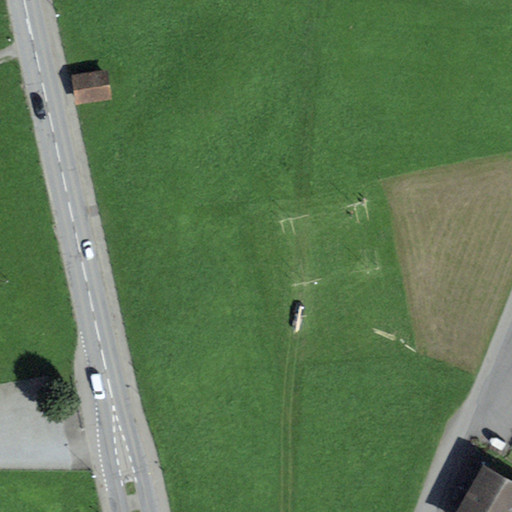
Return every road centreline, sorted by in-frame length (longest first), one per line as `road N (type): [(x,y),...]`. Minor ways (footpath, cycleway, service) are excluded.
road 1 (secondary): [(23,0),(133,511)]
road 2 (residential): [(285,511),(246,264)]
road 3 (unclassified): [(511,306),(430,511)]
